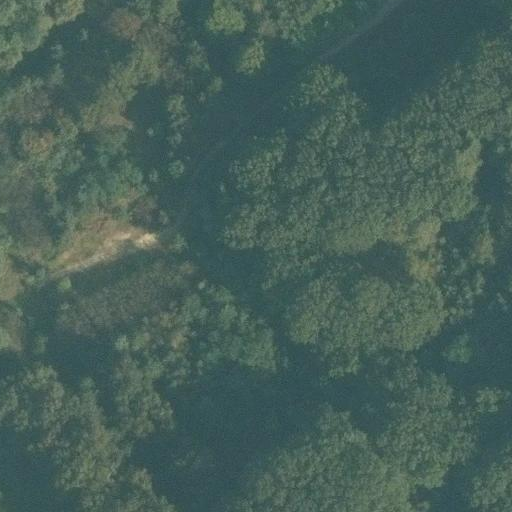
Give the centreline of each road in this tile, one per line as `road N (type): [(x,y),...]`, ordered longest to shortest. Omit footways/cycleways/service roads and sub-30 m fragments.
road 1 (track): [(0,277),(139,219),(250,343),(295,366),(490,399),(497,438),(431,511)]
road 2 (track): [(139,219),(374,0)]
